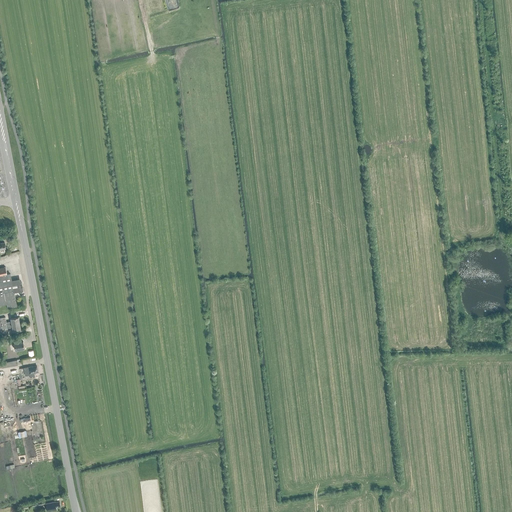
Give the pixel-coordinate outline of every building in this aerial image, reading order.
[(0,305),(8,304),(9,309),(17,307),(14,293),(24,291),(22,283),(13,285),(11,275),(8,276),(6,268),(0,269),(0,305)] [(0,318),(0,321),(1,328),(20,324),(19,317),(11,319),(12,323),(7,324),(6,317),(0,318)] [(20,324),(1,328),(0,328),(0,335),(2,335),(3,336),(9,335),(8,328),(13,327),(14,331),(22,330),(20,324)] [(8,341),(9,345),(14,344),(16,351),(25,349),(23,342),(18,343),(17,339),(8,341)] [(30,375),(31,378),(35,377),(34,373),(38,372),(37,365),(24,368),(26,376),(30,375)] [(0,405),(11,403),(7,379),(0,380),(0,405)] [(46,504),(47,511),(57,510),(56,507),(60,506),(59,501),(55,502),(46,504)]
